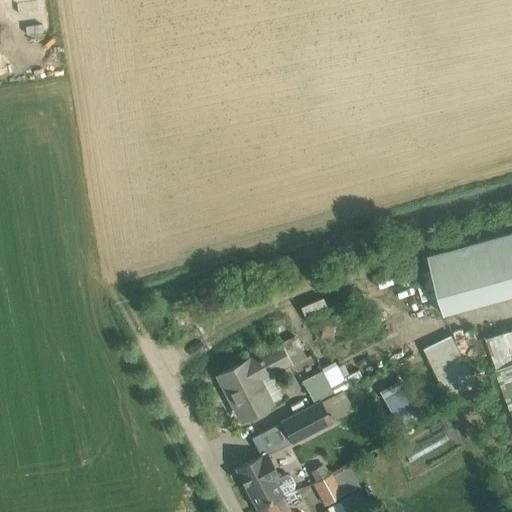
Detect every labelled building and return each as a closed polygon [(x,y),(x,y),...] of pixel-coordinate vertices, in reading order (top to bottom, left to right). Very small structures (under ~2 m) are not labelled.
[(320,338),(332,341),(335,327),(323,325),(320,338)] [(425,345),(450,396),(477,383),(452,332),(425,345)] [(227,393),(230,391),(245,419),(272,405),(259,379),(269,374),(270,377),(293,365),(292,364),(306,357),(295,335),(259,353),(260,355),(249,361),(249,360),(218,376),(227,393)] [(314,404),(343,388),(363,377),(355,362),(339,372),(334,364),(302,381),(314,404)] [(511,364),(496,371),(511,411),(511,364)] [(386,398),(402,389),(397,380),(382,389),(386,398)] [(343,388),(314,404),(324,427),(354,410),(343,388)] [(314,404),(280,422),(292,444),(324,427),(314,404)] [(269,450),(237,467),(258,507),(283,495),(282,493),(293,487),(295,482),(291,475),(286,474),(282,476),(269,450)] [(314,483),(326,503),(359,485),(352,472),(344,476),(340,468),(331,473),(314,483)] [(258,507),(260,511),(301,511),(300,510),(296,511),(291,511),(283,495),(258,507)]
